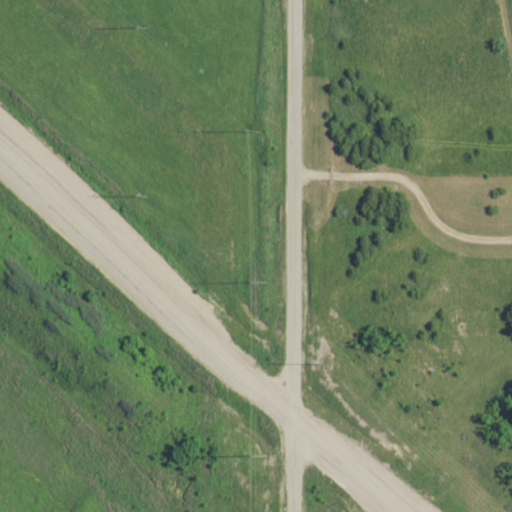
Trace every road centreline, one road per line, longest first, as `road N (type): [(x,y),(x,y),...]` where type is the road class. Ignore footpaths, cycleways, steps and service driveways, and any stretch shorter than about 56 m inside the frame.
road 1 (residential): [(290,511),(292,0)]
road 2 (residential): [(391,511),(291,425)]
